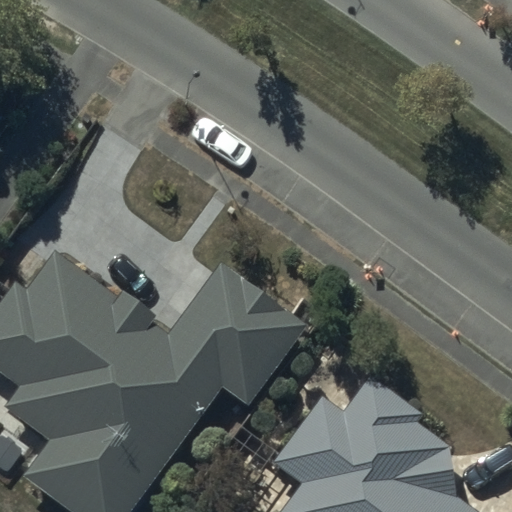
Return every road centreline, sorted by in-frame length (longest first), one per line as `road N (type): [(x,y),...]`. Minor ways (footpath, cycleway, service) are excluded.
road 1 (tertiary): [(511,286),(96,0)]
road 2 (tertiary): [(379,0),(511,95)]
